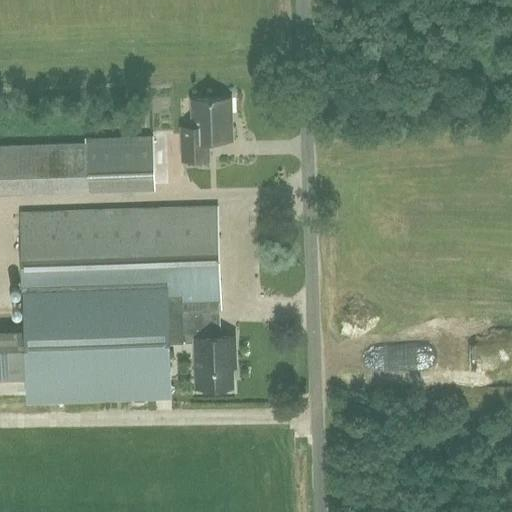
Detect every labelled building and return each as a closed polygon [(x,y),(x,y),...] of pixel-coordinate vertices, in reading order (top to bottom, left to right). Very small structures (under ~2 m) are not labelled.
[(477,40),(480,52),(495,48),(493,36),(477,40)] [(182,159),(209,159),(208,140),(232,139),(231,98),(191,99),(193,139),(182,140),(182,159)] [(0,189),(154,184),(153,136),(85,138),(85,143),(0,145),(0,189)] [(24,315),(25,315),(26,331),(28,379),(29,400),(172,395),(170,342),(182,342),(195,341),(196,387),(232,386),(231,356),(235,356),(234,336),(220,336),(219,308),(220,308),(217,206),(21,213),(24,315)] [(0,380),(28,379),(26,331),(0,332),(0,380)]
